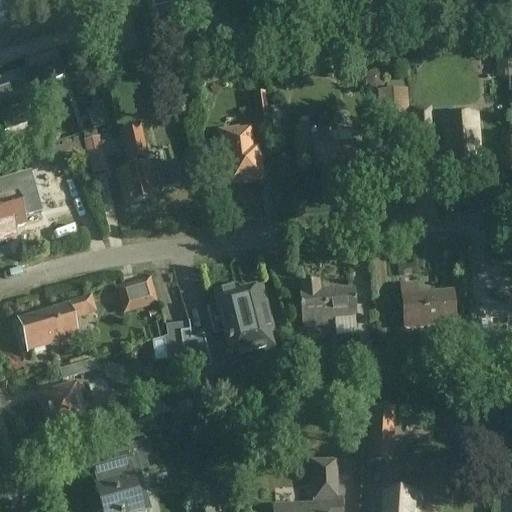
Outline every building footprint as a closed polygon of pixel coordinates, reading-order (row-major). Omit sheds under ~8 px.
[(214,7),(212,0),(150,0),(153,11),(154,14),(180,8),(182,15),(214,7)] [(406,69),(416,69),(415,48),(405,49),(406,69)] [(232,51),(215,53),(216,66),(233,64),(232,51)] [(55,52),(23,63),(31,88),(64,77),(55,52)] [(213,53),(187,58),(191,76),(217,71),(213,53)] [(371,89),(375,90),(380,88),(382,83),(382,78),(377,74),(369,77),(367,79),(367,84),(371,89)] [(24,82),(0,89),(0,127),(35,116),(24,82)] [(404,90),(387,91),(376,92),(379,136),(383,136),(385,156),(407,153),(406,134),(410,134),(407,90),(404,90)] [(266,94),(252,96),(258,136),(271,134),(266,94)] [(95,112),(88,115),(93,131),(108,126),(98,99),(92,101),(95,112)] [(451,109),(413,112),(415,142),(432,141),(432,138),(444,137),(446,168),(479,166),(477,135),(476,118),(451,119),(451,109)] [(158,175),(150,177),(138,129),(121,133),(130,172),(118,175),(126,207),(142,203),(144,206),(151,204),(152,200),(155,200),(153,188),(160,187),(161,189),(179,185),(174,163),(156,167),(158,175)] [(327,131),(294,134),(297,170),(315,168),(315,175),(320,174),(321,185),(358,181),(358,180),(364,180),(362,157),(355,158),(354,146),(332,148),(331,134),(327,131)] [(102,133),(81,138),(89,170),(105,166),(100,147),(105,146),(102,133)] [(231,184),(260,180),(256,151),(248,152),(247,140),(246,136),(234,137),(234,135),(224,137),(227,156),(231,184)] [(58,171),(56,165),(70,161),(65,143),(50,147),(20,157),(22,165),(19,166),(24,182),(37,178),(39,178),(39,177),(58,171)] [(43,211),(61,207),(57,191),(39,195),(43,211)] [(14,195),(0,198),(0,231),(2,239),(16,236),(13,227),(23,225),(14,195)] [(123,317),(154,308),(158,306),(152,279),(115,289),(123,317)] [(318,284),(300,286),(301,296),(300,296),(303,331),(327,329),(326,322),(355,319),(353,291),(319,294),(318,284)] [(403,297),(401,297),(403,329),(455,326),(453,294),(417,296),(417,286),(402,287),(403,297)] [(207,309),(205,309),(212,336),(213,336),(213,334),(223,331),(232,367),(273,357),(270,346),(267,334),(272,333),(262,296),(253,298),(252,292),(246,293),(246,295),(237,297),(235,291),(214,296),(217,308),(207,311),(207,309)] [(86,309),(89,318),(98,316),(93,296),(51,308),(53,315),(19,324),(29,358),(81,342),(75,322),(73,313),(86,309)] [(511,318),(490,320),(492,349),(511,347),(511,318)] [(177,337),(189,334),(188,326),(165,330),(167,341),(163,342),(167,366),(185,363),(177,337)] [(189,336),(189,334),(177,337),(185,363),(187,371),(189,377),(211,371),(203,339),(190,343),(189,336)] [(378,350),(357,352),(360,376),(354,377),(357,402),(383,399),(378,350)] [(386,384),(400,383),(401,383),(399,353),(382,354),(384,384),(386,384)] [(85,365),(58,372),(61,384),(88,376),(85,365)] [(505,394),(503,369),(484,370),(487,396),(505,394)] [(60,395),(42,401),(50,432),(70,426),(71,430),(85,426),(87,432),(116,424),(114,417),(118,416),(112,395),(90,401),(91,403),(81,406),(75,386),(59,391),(60,395)] [(194,406),(179,408),(182,420),(196,417),(194,406)] [(370,406),(365,462),(392,465),(396,408),(370,406)] [(91,500),(92,501),(94,511),(153,511),(143,476),(145,475),(144,471),(151,469),(148,458),(154,456),(150,442),(101,456),(104,467),(90,471),(89,471),(97,498),(91,500)] [(310,463),(314,506),(272,508),(272,511),(340,511),(340,492),(337,460),(310,463)] [(388,497),(386,511),(417,511),(419,499),(388,497)] [(215,511),(213,502),(191,509),(192,511),(215,511)]
